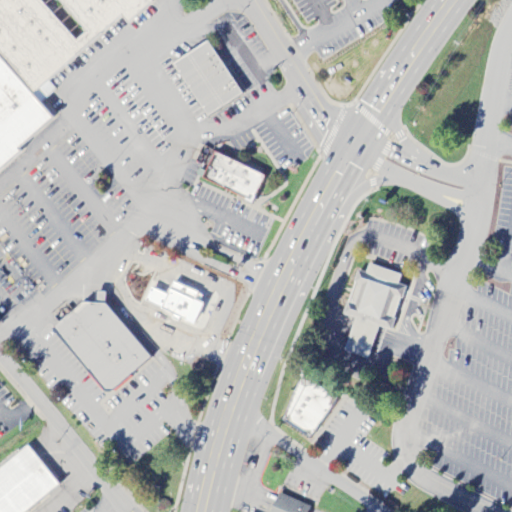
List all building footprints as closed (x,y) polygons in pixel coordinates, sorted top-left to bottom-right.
[(0,0),(0,171),(21,155),(18,150),(55,120),(41,104),(56,92),(48,81),(123,20),(128,25),(153,5),(148,0),(0,0)] [(205,119),(241,97),(209,42),(172,64),(205,119)] [(201,181),(251,204),(264,177),(213,154),(201,181)] [(398,277),(365,266),(363,274),(354,271),(339,318),(352,322),(343,352),(364,359),(375,327),(388,331),(402,288),(395,286),(398,277)] [(53,328),(103,391),(110,389),(148,357),(102,304),(81,301),(53,328)] [(332,400),(306,440),(278,422),(304,382),(332,400)] [(0,469),(0,511),(29,511),(60,489),(29,448),(0,469)] [(307,511),(310,508),(278,495),(270,511),(307,511)]
